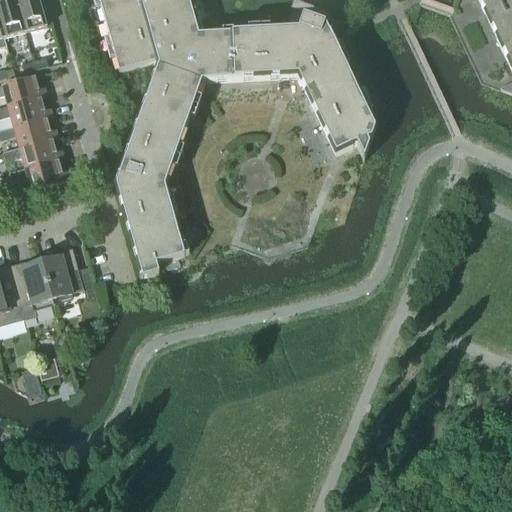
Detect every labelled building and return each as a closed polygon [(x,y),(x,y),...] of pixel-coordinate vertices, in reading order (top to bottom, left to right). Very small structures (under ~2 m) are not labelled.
[(26,0),(15,3),(25,37),(46,31),(37,0),(26,0)] [(97,0),(119,77),(154,67),(157,67),(158,71),(117,189),(130,239),(134,254),(143,283),(147,282),(156,280),(159,279),(156,269),(184,261),(165,191),(201,87),(298,82),(336,160),(341,158),(356,150),(364,166),(375,134),(374,133),(352,86),(354,85),(360,69),(355,58),(341,27),(342,27),(342,26),(340,25),(333,22),(308,13),(307,15),(294,10),(284,36),(226,39),(211,40),(199,41),(187,0),(97,0)] [(511,0),(474,0),(487,27),(484,29),(477,14),(454,24),(481,80),(503,70),(487,36),(491,35),(511,78),(511,87),(504,91),(502,95),(511,98),(511,0)] [(0,28),(4,43),(25,37),(15,3),(0,7),(0,28)] [(35,74),(48,71),(45,62),(33,66),(35,74)] [(23,78),(35,74),(33,66),(21,69),(23,78)] [(44,93),(39,94),(35,81),(0,90),(0,101),(4,101),(7,111),(41,102),(41,103),(46,101),(44,93)] [(45,116),(41,103),(41,102),(7,111),(0,112),(0,124),(10,121),(13,132),(46,123),(47,123),(52,122),(50,115),(45,116)] [(50,135),(47,123),(46,123),(13,132),(0,135),(0,146),(16,142),(19,152),(19,153),(52,144),(57,143),(55,134),(50,135)] [(56,157),(52,144),(19,153),(19,152),(2,157),(5,168),(22,163),(25,173),(25,174),(58,165),(63,164),(61,155),(56,157)] [(25,173),(8,178),(10,188),(18,186),(21,198),(31,195),(69,185),(66,176),(61,177),(58,165),(25,174),(25,173)] [(51,306),(84,297),(72,254),(58,258),(60,263),(41,268),(51,306)] [(51,306),(41,268),(24,273),(22,268),(8,272),(20,314),(23,324),(35,321),(33,311),(51,306)] [(23,324),(20,314),(8,272),(0,273),(0,331),(23,325),(23,324)] [(88,272),(78,275),(84,297),(85,303),(96,300),(88,272)]
